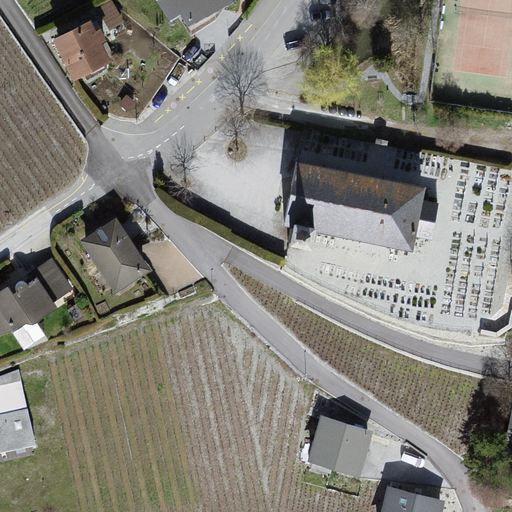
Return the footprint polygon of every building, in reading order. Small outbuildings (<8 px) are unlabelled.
[(159,0),(184,35),(234,0),(159,0)] [(60,41),(81,85),(122,65),(101,21),(60,41)] [(426,186),(293,166),(283,233),(413,252),(415,241),(429,243),(432,224),(435,205),(424,203),(426,186)] [(119,223),(84,245),(122,299),(154,273),(119,223)] [(50,252),(0,278),(0,335),(74,298),(50,252)] [(32,382),(0,389),(0,450),(45,440),(32,382)] [(321,418),(307,460),(366,480),(373,434),(321,418)] [(444,511),(447,502),(389,489),(383,511),(444,511)]
